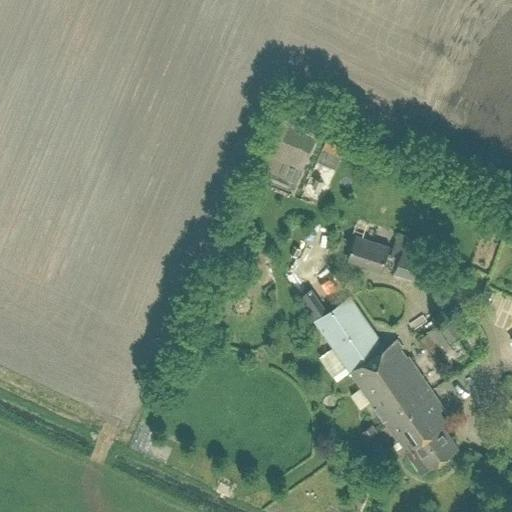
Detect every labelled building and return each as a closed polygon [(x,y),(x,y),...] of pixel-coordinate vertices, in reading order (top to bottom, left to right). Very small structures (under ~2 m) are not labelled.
[(326,141),(323,148),(341,156),(344,149),(326,141)] [(229,230),(221,251),(247,261),(255,240),(229,230)] [(378,267),(442,288),(450,262),(387,241),(385,246),(356,236),(348,258),(378,267)] [(511,290),(504,288),(501,297),(511,300),(511,290)] [(439,410),(444,407),(396,338),(384,346),(363,316),(369,312),(356,291),(315,319),(350,370),(398,440),(399,439),(422,472),(458,447),(442,424),(447,421),(439,410)] [(452,315),(437,325),(449,343),(464,333),(452,315)] [(465,334),(475,348),(483,342),(473,328),(465,334)] [(427,332),(419,338),(435,361),(443,355),(427,332)] [(372,449),(379,459),(388,452),(382,443),(372,449)] [(466,466),(477,472),(485,454),(474,449),(466,466)] [(484,475),(501,486),(511,469),(511,468),(495,458),(484,475)]
